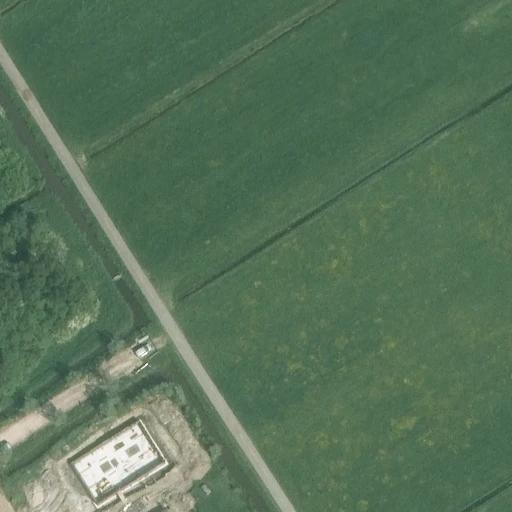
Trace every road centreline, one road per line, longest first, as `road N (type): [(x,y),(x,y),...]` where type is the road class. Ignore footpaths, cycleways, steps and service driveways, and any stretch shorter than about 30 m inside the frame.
road 1 (track): [(0,44),(292,511)]
road 2 (track): [(0,446),(128,365)]
